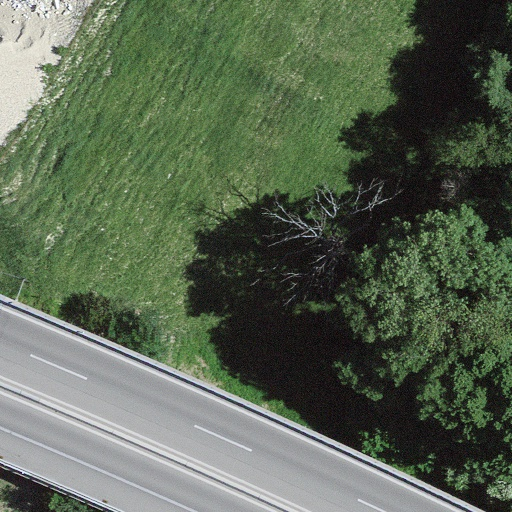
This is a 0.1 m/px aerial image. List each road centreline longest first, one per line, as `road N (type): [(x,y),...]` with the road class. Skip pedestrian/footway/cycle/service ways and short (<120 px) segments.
road 1 (trunk): [(382,511),(0,342)]
road 2 (trunk): [(0,411),(234,511)]
